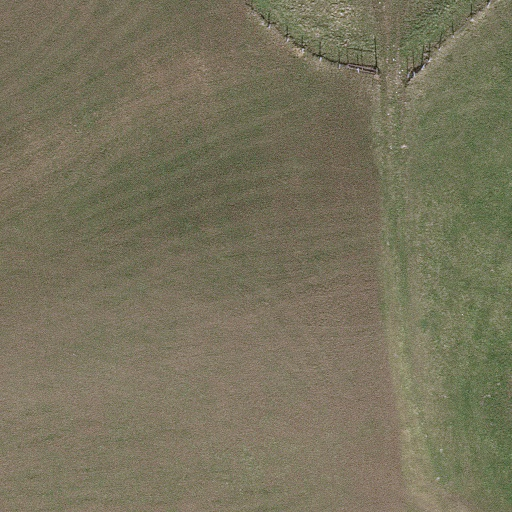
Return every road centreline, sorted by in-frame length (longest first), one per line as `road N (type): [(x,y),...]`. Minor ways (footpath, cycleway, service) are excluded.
road 1 (track): [(431,511),(402,310),(387,0)]
road 2 (track): [(0,439),(83,445),(414,511)]
